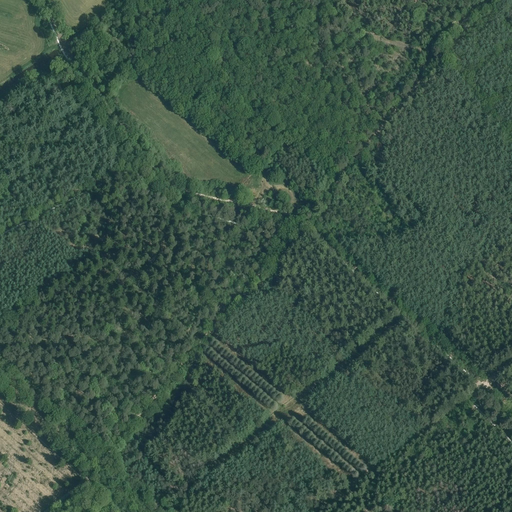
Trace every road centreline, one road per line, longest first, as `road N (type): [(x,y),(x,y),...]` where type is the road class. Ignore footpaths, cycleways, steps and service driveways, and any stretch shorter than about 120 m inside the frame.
road 1 (track): [(85,482),(303,222)]
road 2 (track): [(68,60),(79,64),(165,180),(303,222)]
road 3 (track): [(303,222),(485,385)]
road 4 (track): [(358,157),(422,78),(439,38),(491,0)]
road 5 (track): [(118,511),(0,404)]
